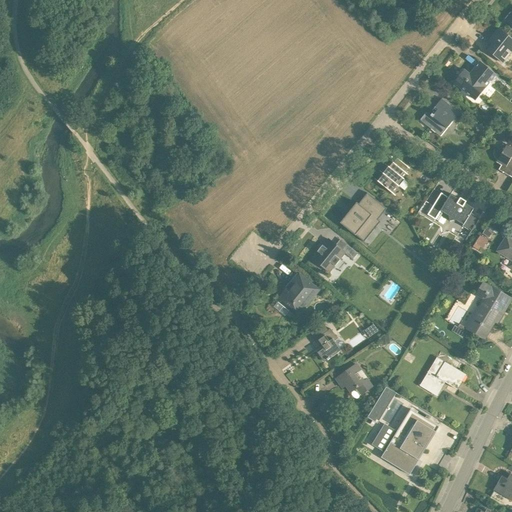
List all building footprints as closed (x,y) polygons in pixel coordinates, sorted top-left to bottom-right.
[(486,51),(502,64),(511,51),(511,40),(498,29),(490,38),(494,41),(486,51)] [(485,88),(495,75),(479,63),(474,69),(477,71),(472,77),(464,71),(454,83),(473,98),(483,86),(485,88)] [(433,116),(431,115),(431,114),(430,114),(429,114),(429,113),(428,113),(427,113),(427,114),(426,114),(425,114),(420,121),(440,137),(459,114),(442,100),(442,99),(432,111),(434,110),(437,112),(433,116)] [(482,124),(475,126),(477,133),(484,131),(482,124)] [(511,148),(506,145),(505,147),(502,146),(501,146),(497,147),(496,149),(495,150),(494,153),(494,156),(495,158),(498,160),(496,162),(502,166),(499,171),(509,177),(511,171),(511,148)] [(381,173),(376,180),(374,179),(394,196),(395,196),(393,194),(398,187),(400,188),(402,189),(407,183),(405,182),(405,181),(403,179),(406,175),(407,176),(408,175),(405,173),(409,169),(395,157),(395,158),(396,158),(392,162),(389,160),(389,161),(390,162),(387,166),(385,164),(384,165),(385,165),(382,168),(383,169),(381,172),(379,171),(381,173)] [(367,194),(358,205),(356,204),(340,224),(355,237),(355,236),(363,243),(380,223),(377,221),(386,210),(367,194)] [(441,194),(436,202),(427,215),(435,220),(436,220),(438,221),(443,213),(448,216),(449,222),(455,220),(463,225),(462,227),(471,232),(473,229),(474,230),(476,227),(474,227),(479,219),(471,214),(473,209),(464,204),(465,202),(461,199),(460,201),(450,195),(448,199),(447,198),(447,197),(441,194)] [(487,226),(482,234),(489,239),(492,233),(496,235),(498,232),(487,226)] [(491,242),(481,236),(474,247),(479,251),(481,248),(486,251),(491,242)] [(511,240),(506,236),(496,252),(510,260),(511,261),(511,262),(509,267),(511,268),(511,240)] [(329,273),(345,254),(335,246),(328,240),(312,259),(317,263),(315,264),(320,268),(321,268),(322,267),(329,273)] [(352,249),(347,256),(352,260),(358,254),(352,249)] [(299,275),(293,283),(279,300),(290,308),(289,310),(297,317),(319,290),(299,275)] [(484,283),(481,286),(476,295),(484,300),(467,329),(484,340),(494,322),(497,324),(511,300),(484,283)] [(368,328),(373,335),(378,331),(373,324),(368,328)] [(451,332),(462,339),(466,333),(463,331),(465,328),(459,325),(457,329),(454,327),(451,332)] [(324,363),(341,351),(335,342),(338,340),(330,329),(315,340),(319,345),(321,344),(324,349),(317,353),(324,363)] [(382,346),(389,345),(388,336),(381,337),(382,346)] [(428,372),(419,386),(436,396),(445,383),(457,390),(466,375),(457,370),(444,362),(436,377),(428,372)] [(350,393),(360,386),(365,393),(372,387),(367,380),(364,383),(353,367),(336,379),(340,385),(343,383),(350,393)] [(386,388),(368,418),(374,422),(392,391),(386,388)] [(394,430),(387,442),(390,443),(381,458),(409,476),(439,427),(410,410),(397,432),(394,430)] [(502,476),(498,483),(493,491),(508,499),(511,498),(511,475),(510,474),(510,475),(507,475),(506,479),(502,476)]
